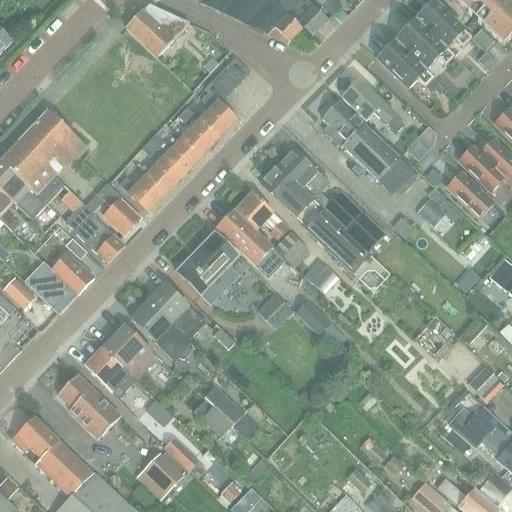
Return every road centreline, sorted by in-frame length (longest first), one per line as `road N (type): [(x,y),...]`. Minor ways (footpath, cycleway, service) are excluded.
road 1 (residential): [(0,391),(306,75)]
road 2 (residential): [(306,75),(165,0)]
road 3 (tertiary): [(0,107),(102,0)]
